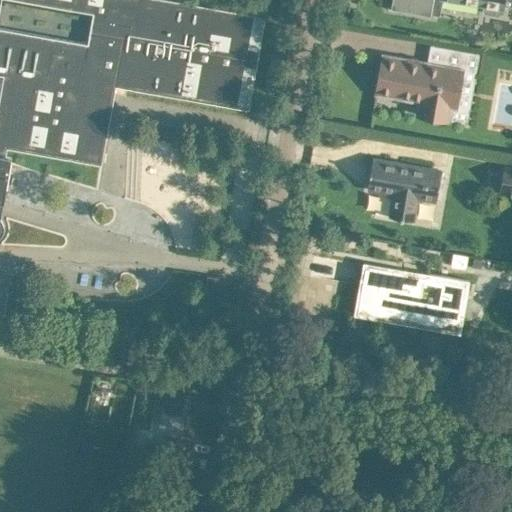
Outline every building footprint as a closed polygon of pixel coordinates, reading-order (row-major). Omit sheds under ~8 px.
[(0,0),(0,236),(1,235),(3,232),(3,230),(3,227),(3,223),(1,220),(0,218),(0,201),(4,202),(12,157),(5,156),(7,148),(101,164),(109,121),(104,120),(108,94),(114,95),(115,85),(248,109),(265,16),(173,0),(0,0)] [(391,0),(390,9),(410,12),(431,16),(431,14),(433,0),(457,0),(483,5),(482,12),(497,15),(499,7),(504,8),(504,5),(505,0),(391,0)] [(447,120),(449,105),(456,106),(462,70),(382,56),(376,92),(421,100),(419,115),(447,120)] [(398,219),(403,220),(404,219),(412,221),(416,197),(436,200),(441,171),(372,158),(367,188),(394,193),(390,217),(399,218),(398,219)] [(511,165),(504,164),(498,193),(511,195),(511,165)] [(452,252),(450,265),(465,268),(467,255),(452,252)] [(458,332),(469,279),(363,260),(354,315),(458,332)] [(218,277),(207,275),(203,296),(215,298),(218,277)] [(0,354),(44,362),(47,342),(0,333),(0,354)] [(164,384),(147,381),(144,397),(155,399),(149,430),(139,428),(135,450),(160,454),(161,448),(187,453),(189,437),(180,436),(189,386),(164,382),(164,384)]
